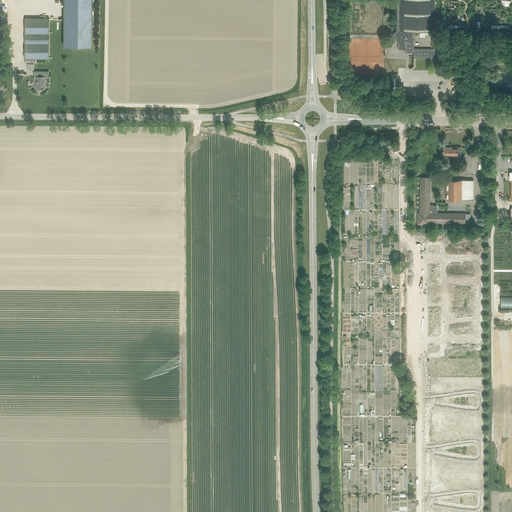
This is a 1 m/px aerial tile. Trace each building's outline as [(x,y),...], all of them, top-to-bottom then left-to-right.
[(435,31),(435,0),(396,0),(397,30),(393,34),(393,38),(398,43),(398,49),(403,49),(403,50),(405,50),(405,53),(413,53),(414,48),(414,31),(435,31)] [(65,7),(65,47),(91,47),(92,7),(65,7)] [(25,19),(25,59),(49,59),(49,19),(25,19)] [(416,58),(430,58),(435,58),(435,48),(435,49),(414,48),(413,53),(413,58),(416,58)] [(36,89),(45,89),(45,78),(49,78),(49,72),(34,72),(33,75),(36,75),(36,89)] [(461,147),(452,147),(442,147),(442,155),(443,155),(442,157),(447,157),(447,155),(453,155),(453,158),(456,158),(456,162),(461,162),(461,153),(461,147)] [(418,225),(426,225),(429,223),(465,223),(465,214),(437,213),(437,206),(429,205),(430,178),(420,177),(420,213),(418,217),(418,225)] [(446,180),(445,200),(463,200),(473,200),(473,180),(463,180),(461,180),(446,180)]
